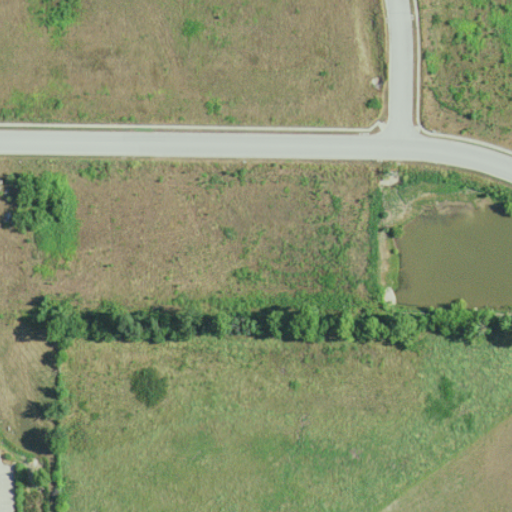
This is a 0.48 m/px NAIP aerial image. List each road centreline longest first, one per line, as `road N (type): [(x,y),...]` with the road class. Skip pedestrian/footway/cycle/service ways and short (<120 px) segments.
road 1 (residential): [(511,171),(458,152),(400,145),(0,144)]
road 2 (residential): [(395,0),(400,145)]
